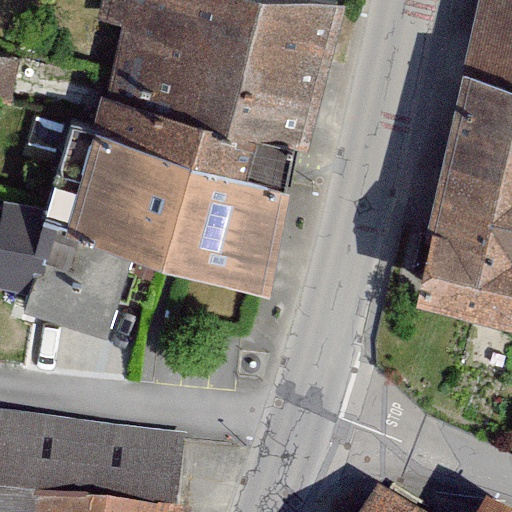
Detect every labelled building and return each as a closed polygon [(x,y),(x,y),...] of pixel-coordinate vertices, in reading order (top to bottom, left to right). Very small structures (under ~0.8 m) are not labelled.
[(115,87),(284,134),(323,0),(151,0),(138,51),(126,49),(115,87)] [(511,0),(469,0),(393,280),(511,312),(511,307),(511,0)] [(34,62),(0,56),(0,99),(27,103),(34,62)] [(97,126),(275,176),(284,134),(115,87),(107,84),(97,126)] [(58,221),(139,250),(260,283),(275,176),(97,126),(75,120),(45,217),(58,221)] [(106,341),(139,250),(58,221),(25,313),(106,341)] [(0,511),(170,511),(176,444),(0,423),(0,427),(0,511)] [(390,511),(372,503),(367,511),(390,511)]
